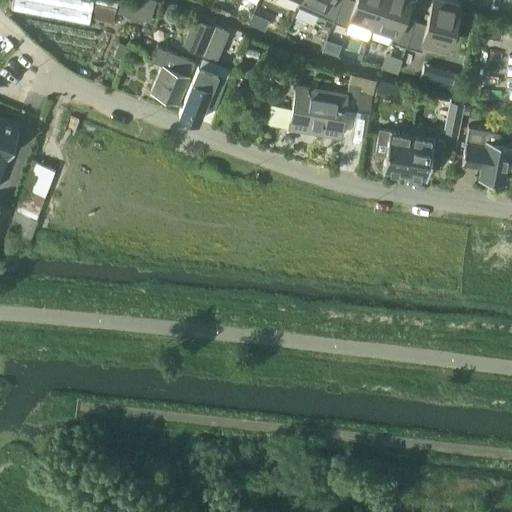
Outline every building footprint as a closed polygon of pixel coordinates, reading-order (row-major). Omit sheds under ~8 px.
[(91,0),(12,0),(11,8),(88,23),(91,0)] [(115,0),(95,0),(94,7),(113,12),(115,0)] [(325,0),(298,0),(299,0),(297,5),(320,15),(325,0)] [(332,20),(339,0),(325,0),(320,15),(332,20)] [(347,20),(353,0),(339,0),(332,20),(347,26),(349,21),(347,20)] [(370,28),(379,0),(353,0),(347,20),(349,21),(370,28)] [(401,15),(406,0),(379,0),(370,28),(391,35),(394,36),(401,15)] [(444,50),(458,2),(451,0),(430,0),(425,22),(419,44),(422,44),(444,50)] [(405,45),(413,19),(401,15),(394,36),(391,35),(390,40),(405,45)] [(212,25),(193,18),(183,44),(201,51),(212,25)] [(419,44),(425,22),(413,19),(405,45),(421,49),(422,44),(419,44)] [(214,24),(202,54),(215,60),(228,30),(214,24)] [(118,42),(112,56),(122,60),(128,46),(118,42)] [(194,61),(156,45),(150,60),(161,65),(150,91),(177,102),(194,61)] [(197,65),(178,113),(197,121),(204,102),(214,106),(226,76),(197,65)] [(292,107),(288,127),(288,128),(338,137),(343,108),(368,113),(372,88),(347,84),(346,93),(296,85),(292,107)] [(277,125),(288,127),(292,107),(281,105),(277,125)] [(0,174),(18,126),(0,119),(0,174)] [(467,125),(460,162),(480,166),(478,178),(503,183),(506,167),(509,167),(511,155),(509,154),(511,144),(496,141),(498,131),(467,125)] [(404,173),(410,134),(390,130),(390,129),(388,129),(388,130),(378,128),(374,153),(384,154),(381,170),(383,171),(383,170),(404,173)] [(431,137),(410,134),(404,173),(424,177),(424,178),(426,178),(428,162),(438,164),(442,139),(432,137),(433,137),(431,136),(431,137)] [(31,158),(11,209),(35,219),(54,168),(31,158)] [(0,203),(0,231),(9,207),(0,203)]
